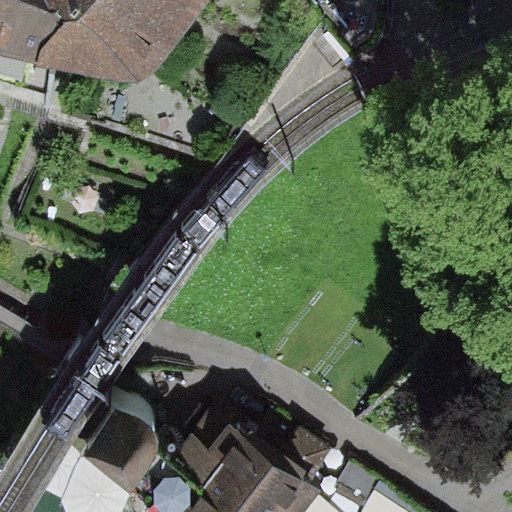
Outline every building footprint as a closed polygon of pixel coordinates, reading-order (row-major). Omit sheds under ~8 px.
[(0,0),(0,39),(13,43),(39,52),(63,20),(54,0),(0,0)] [(54,0),(63,20),(39,52),(129,69),(147,62),(157,53),(195,0),(54,0)] [(95,427),(135,454),(166,407),(126,381),(95,427)] [(216,410),(157,511),(286,511),(324,448),(226,393),(216,410)] [(429,511),(382,482),(363,511),(429,511)]
